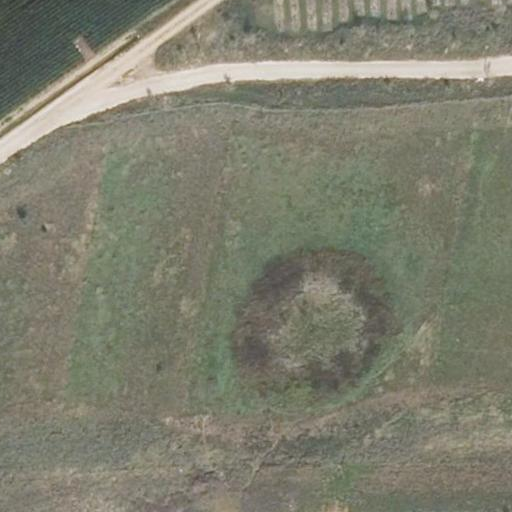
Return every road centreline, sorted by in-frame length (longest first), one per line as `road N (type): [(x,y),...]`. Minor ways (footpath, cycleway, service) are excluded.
road 1 (track): [(65,101),(228,70),(511,66)]
road 2 (track): [(65,101),(210,0)]
